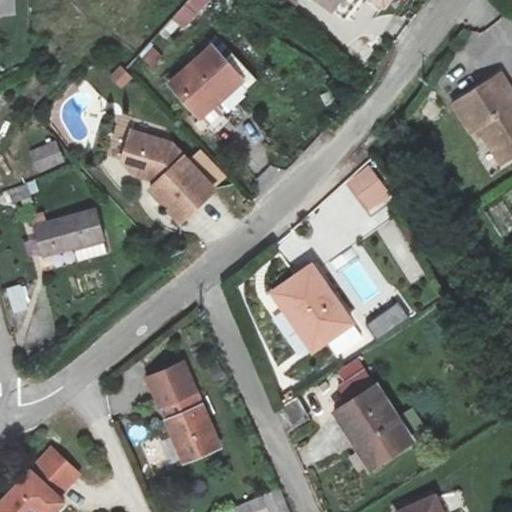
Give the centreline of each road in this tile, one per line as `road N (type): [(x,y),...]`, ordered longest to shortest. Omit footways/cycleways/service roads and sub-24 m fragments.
road 1 (residential): [(453,0),(377,102),(202,275)]
road 2 (residential): [(202,275),(306,511)]
road 3 (residential): [(202,275),(67,383),(39,400),(1,405)]
